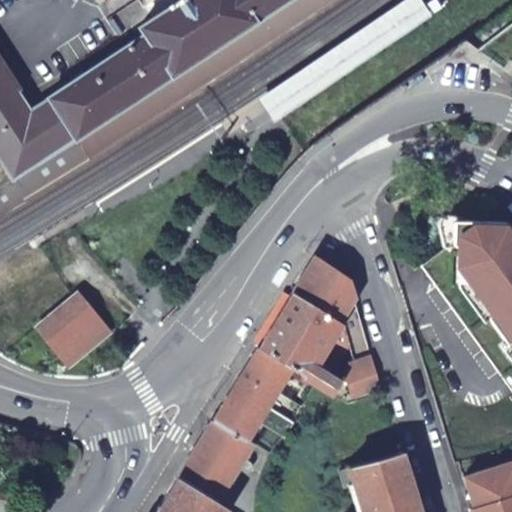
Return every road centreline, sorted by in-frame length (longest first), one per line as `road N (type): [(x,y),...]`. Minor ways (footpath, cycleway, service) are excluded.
road 1 (residential): [(335,167),(443,511)]
road 2 (secondary): [(117,511),(171,427),(228,308)]
road 3 (secondary): [(335,167),(278,232),(228,308)]
road 4 (secondary): [(228,308),(177,367),(143,392),(113,401)]
road 5 (secondary): [(511,113),(447,106),(413,113),(374,147)]
road 6 (residential): [(374,147),(453,150),(509,180)]
